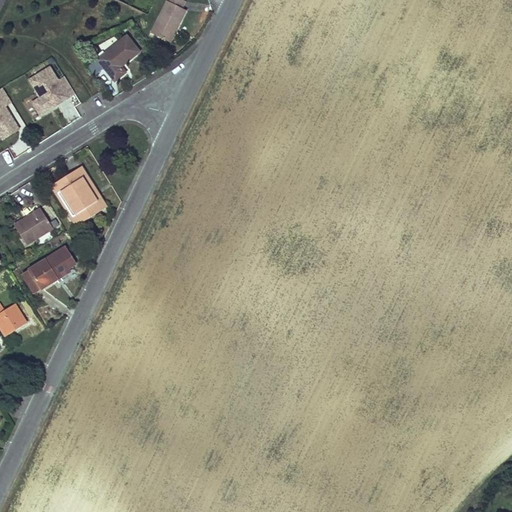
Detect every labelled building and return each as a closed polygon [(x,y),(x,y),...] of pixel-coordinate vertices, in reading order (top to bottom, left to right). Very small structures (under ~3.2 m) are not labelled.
[(183,10),(166,3),(147,44),(163,51),(171,35),(175,37),(183,22),(179,20),(183,10)] [(171,35),(163,51),(168,53),(175,37),(171,35)] [(137,61),(127,43),(92,62),(107,89),(120,82),(115,74),(137,61)] [(126,78),(119,84),(125,91),(132,85),(126,78)] [(0,140),(20,128),(6,105),(12,102),(3,87),(0,88),(0,140)] [(106,213),(81,172),(49,191),(74,232),(106,213)] [(24,253),(51,237),(38,215),(31,219),(34,223),(23,230),(20,226),(11,231),(24,253)] [(34,223),(31,219),(20,226),(23,230),(34,223)] [(73,271),(63,254),(20,280),(33,300),(51,287),(67,279),(65,276),(73,271)] [(0,282),(3,288),(15,282),(9,269),(0,273),(0,282)] [(0,335),(0,343),(0,344),(23,330),(11,310),(0,317),(0,316),(0,334),(1,335),(0,335)]
